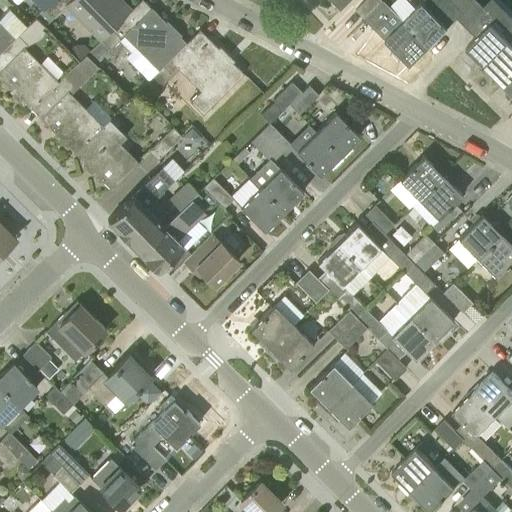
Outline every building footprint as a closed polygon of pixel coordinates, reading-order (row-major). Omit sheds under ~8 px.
[(100,39),(127,11),(115,0),(35,0),(43,8),(35,16),(44,25),(53,16),(65,4),(100,39)] [(157,69),(185,42),(142,0),(138,0),(127,11),(100,39),(90,49),(86,53),(95,62),(119,38),(121,40),(124,36),(157,69)] [(365,19),(383,1),(381,0),(363,0),(355,9),(365,19)] [(423,0),(403,21),(427,46),(457,17),(463,11),(451,0),(423,0)] [(484,9),(475,0),(451,0),(463,11),(457,17),(466,27),(484,9)] [(383,1),(365,19),(373,27),(391,10),(383,1)] [(484,65),(511,36),(511,15),(505,8),(494,19),(484,9),(466,27),(477,36),(466,47),(484,65)] [(403,21),(391,10),(373,27),(410,63),(427,46),(403,21)] [(41,29),(44,25),(35,16),(17,34),(0,51),(0,77),(10,88),(24,102),(31,109),(61,78),(60,77),(57,80),(24,47),(40,37),(42,36),(43,35),(43,33),(43,32),(43,30),(41,29)] [(0,23),(0,51),(17,34),(14,37),(0,23)] [(185,42),(157,69),(167,79),(180,65),(202,87),(189,100),(201,113),(241,71),(198,29),(185,42)] [(502,84),(511,73),(511,36),(484,65),(502,84)] [(89,49),(84,44),(76,44),(69,50),(78,60),(89,49)] [(98,66),(95,62),(86,53),(79,61),(61,78),(31,109),(54,132),(68,146),(75,153),(101,125),(70,93),(98,66)] [(511,73),(502,84),(511,93),(511,73)] [(157,88),(148,78),(136,90),(146,99),(157,88)] [(287,106),(302,91),(292,80),(274,98),(275,99),(261,113),(270,122),(287,106)] [(308,85),(302,91),(287,106),(296,115),(317,94),(308,85)] [(314,131),(338,155),(358,135),(334,112),(314,131)] [(259,131),(280,152),(289,142),(269,122),(259,131)] [(101,125),(75,153),(81,159),(80,159),(94,173),(95,173),(110,188),(137,160),(118,142),(101,125)] [(157,158),(180,135),(171,126),(148,150),(157,158)] [(271,160),(280,152),(259,131),(249,141),(267,158),(248,177),(258,187),(282,211),(302,191),(271,160)] [(319,174),(338,155),(314,131),(295,150),(319,174)] [(206,144),(197,134),(187,144),(197,153),(206,144)] [(248,151),(244,147),(233,158),(237,162),(248,151)] [(418,199),(442,175),(422,155),(398,179),(418,199)] [(148,208),(155,201),(153,199),(174,179),(161,166),(107,219),(121,233),(146,208),(148,208)] [(442,175),(418,199),(437,218),(461,194),(442,175)] [(223,207),(232,198),(212,177),(203,186),(223,207)] [(181,208),(191,199),(197,192),(186,181),(169,197),(181,208)] [(263,230),(282,211),(258,187),(239,206),(263,230)] [(181,208),(171,218),(138,250),(157,268),(165,260),(173,269),(182,260),(190,252),(182,244),(176,239),(204,212),(191,199),(181,208)] [(138,250),(171,218),(160,206),(155,201),(148,208),(146,208),(121,233),(138,250)] [(383,234),(394,223),(374,203),(363,214),(383,234)] [(476,258),(500,234),(480,214),(457,238),(476,258)] [(335,242),(359,266),(379,246),(355,222),(335,242)] [(0,250),(13,238),(0,223),(0,250)] [(213,283),(237,258),(211,232),(190,252),(182,260),(197,275),(202,271),(213,283)] [(413,263),(434,242),(424,233),(404,253),(413,263)] [(511,245),(500,234),(476,258),(496,277),(511,260),(511,245)] [(413,263),(404,253),(392,241),(383,251),(404,272),(413,263)] [(316,261),(324,269),(316,277),(328,289),(335,297),(345,288),(341,284),(359,266),(335,242),(316,261)] [(413,263),(422,271),(443,251),(434,242),(413,263)] [(434,283),(422,271),(413,263),(404,272),(424,293),(434,283)] [(318,299),(328,289),(316,277),(308,269),(298,279),(318,299)] [(461,311),(471,302),(451,281),(441,291),(461,311)] [(357,319),(366,310),(345,288),(335,297),(347,310),(357,319)] [(269,348),(294,324),(274,304),(284,295),(279,291),(268,301),(272,305),(249,328),(269,348)] [(409,315),(433,339),(453,319),(429,296),(409,315)] [(106,328),(79,302),(68,312),(66,310),(46,330),(57,340),(65,332),(83,351),(106,328)] [(336,340),(357,319),(347,310),(327,330),(336,340)] [(357,319),(365,328),(377,338),(386,330),(366,310),(357,319)] [(413,359),(433,339),(409,315),(389,335),(413,359)] [(345,348),(365,328),(357,319),(336,340),(345,348)] [(294,324),(269,348),(288,367),(313,343),(294,324)] [(38,369),(51,356),(35,341),(22,353),(38,369)] [(394,380),(406,367),(386,347),(374,360),(394,380)] [(59,391),(72,403),(89,386),(105,402),(115,392),(124,401),(151,374),(129,352),(106,376),(90,360),(59,391)] [(58,368),(48,359),(39,368),(48,378),(58,368)] [(327,407),(352,382),(332,362),(307,387),(327,407)] [(0,375),(0,386),(19,406),(37,388),(13,363),(0,375)] [(471,391),(495,416),(511,398),(511,392),(491,371),(471,391)] [(352,382),(327,407),(346,426),(371,402),(352,382)] [(0,423),(1,424),(19,406),(0,386),(0,423)] [(72,403),(59,391),(54,386),(45,395),(63,412),(72,403)] [(477,434),(495,416),(471,391),(452,411),(462,420),(454,429),(464,439),(471,447),(481,438),(477,434)] [(72,403),(77,409),(82,404),(77,399),(72,403)] [(184,410),(173,399),(141,430),(141,431),(128,443),(154,469),(165,458),(152,445),(163,434),(174,446),(185,435),(186,437),(190,434),(188,432),(199,421),(186,408),(184,410)] [(74,408),(69,414),(76,422),(82,416),(74,408)] [(454,449),(464,439),(454,429),(444,418),(434,428),(454,449)] [(87,419),(69,438),(78,446),(96,427),(87,419)] [(0,439),(0,441),(17,458),(26,449),(9,431),(0,439)] [(493,469),(502,459),(481,438),(471,447),(493,469)] [(0,458),(8,467),(17,458),(0,441),(0,458)] [(48,452),(52,456),(80,482),(89,473),(58,443),(48,452)] [(412,491),(446,457),(445,456),(435,466),(415,446),(391,470),(412,491)] [(472,489),(493,469),(471,447),(468,450),(480,461),(465,476),(446,457),(412,491),(431,510),(463,480),(472,489)] [(70,492),(80,482),(52,456),(43,465),(70,492)] [(493,469),(502,477),(511,486),(511,468),(502,459),(493,469)] [(31,471),(27,467),(22,463),(17,468),(17,474),(22,479),(31,471)] [(120,506),(139,486),(117,464),(98,484),(120,506)] [(500,511),(484,494),(502,477),(493,469),(472,489),(480,498),(466,511),(500,511)] [(251,511),(271,511),(281,503),(258,481),(239,500),(251,511)] [(51,509),(53,511),(90,511),(73,495),(67,501),(63,497),(51,509)]
